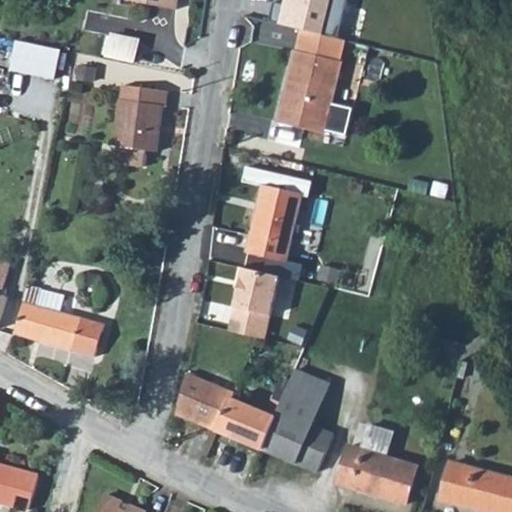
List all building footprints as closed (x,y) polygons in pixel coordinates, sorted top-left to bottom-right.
[(127,0),(176,10),(178,0),(127,0)] [(302,30),(321,34),(329,0),(281,0),(276,25),(302,30)] [(279,122),(325,133),(325,131),(347,136),(353,109),(332,104),(346,41),(321,34),(302,30),(297,51),(295,51),(279,122)] [(139,42),(113,36),(107,57),(134,63),(139,42)] [(116,146),(119,146),(117,162),(145,166),(147,150),(157,151),(162,106),(167,107),(168,91),(124,85),(116,146)] [(248,252),(288,261),(303,195),(310,197),(313,182),(247,167),(244,182),(263,186),(248,252)] [(364,185),(355,183),(353,192),(362,193),(364,185)] [(280,276),(244,268),(231,324),(267,332),(280,276)] [(0,326),(17,332),(23,308),(27,291),(28,286),(12,281),(8,297),(0,294),(0,326)] [(17,334),(96,357),(105,324),(61,312),(66,295),(28,286),(27,291),(23,308),(17,332),(17,334)] [(462,359),(491,343),(486,334),(467,345),(466,344),(462,359)] [(432,347),(456,353),(459,344),(434,338),(432,347)] [(467,363),(461,361),(458,377),(464,378),(467,363)] [(263,449),(318,472),(334,435),(314,426),(331,385),(295,370),(276,417),(263,449)] [(234,393),(187,373),(177,414),(219,431),(232,398),(234,393)] [(0,398),(0,501),(15,506),(19,493),(33,497),(39,476),(0,464),(0,399),(0,398)] [(232,398),(219,431),(263,449),(276,417),(232,398)] [(350,446),(339,484),(408,504),(419,466),(387,457),(394,433),(370,425),(362,449),(350,446)] [(441,501),(487,511),(511,511),(511,477),(452,462),(441,501)] [(145,511),(130,505),(127,511),(121,508),(124,503),(106,495),(97,511),(145,511)]
